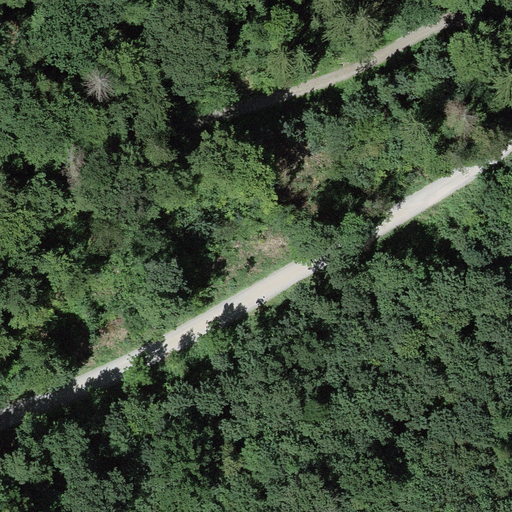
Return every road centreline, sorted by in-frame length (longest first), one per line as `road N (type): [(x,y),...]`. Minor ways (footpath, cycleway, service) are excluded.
road 1 (track): [(0,422),(232,312),(511,135)]
road 2 (track): [(511,29),(462,13),(425,23),(390,50),(311,86),(91,147),(0,163)]
